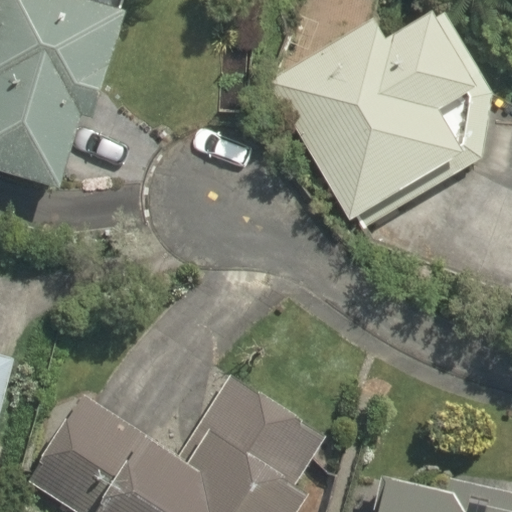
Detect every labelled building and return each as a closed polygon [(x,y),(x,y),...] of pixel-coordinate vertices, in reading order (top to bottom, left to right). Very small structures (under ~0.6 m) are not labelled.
[(0,0),(0,167),(60,186),(81,116),(90,119),(124,8),(97,0),(0,0)] [(270,81),(352,220),(416,182),(422,193),(483,157),(492,92),(443,9),(390,40),(377,18),(270,81)] [(0,425),(18,362),(0,357),(0,425)] [(304,511),(316,494),(300,484),(329,437),(233,378),(183,457),(83,394),(29,480),(79,511),(304,511)] [(511,511),(511,492),(453,479),(451,492),(387,477),(378,511),(511,511)]
